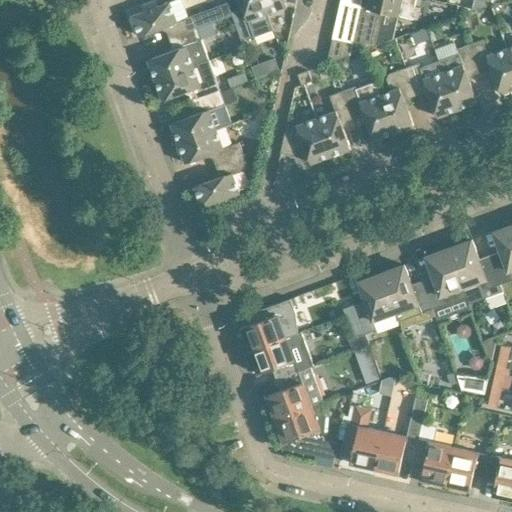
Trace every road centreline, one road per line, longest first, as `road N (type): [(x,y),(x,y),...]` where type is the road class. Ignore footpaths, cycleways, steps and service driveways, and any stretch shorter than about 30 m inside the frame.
road 1 (residential): [(444,511),(308,483),(281,469),(256,438),(196,277)]
road 2 (residential): [(196,277),(97,10)]
road 3 (tertiary): [(205,511),(130,469),(90,433),(23,343)]
road 4 (residential): [(511,133),(278,221)]
road 5 (residential): [(292,269),(511,185)]
road 6 (residential): [(23,343),(196,277)]
road 7 (tertiary): [(0,388),(35,434),(124,511)]
